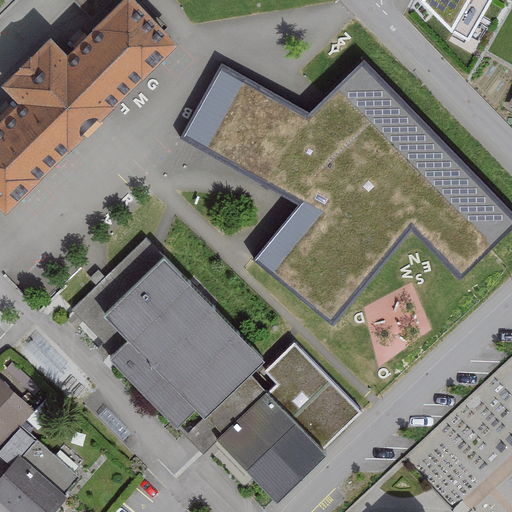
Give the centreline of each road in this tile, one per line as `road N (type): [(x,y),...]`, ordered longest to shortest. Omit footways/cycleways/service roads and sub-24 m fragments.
road 1 (residential): [(511,310),(317,511)]
road 2 (residential): [(361,0),(511,158)]
